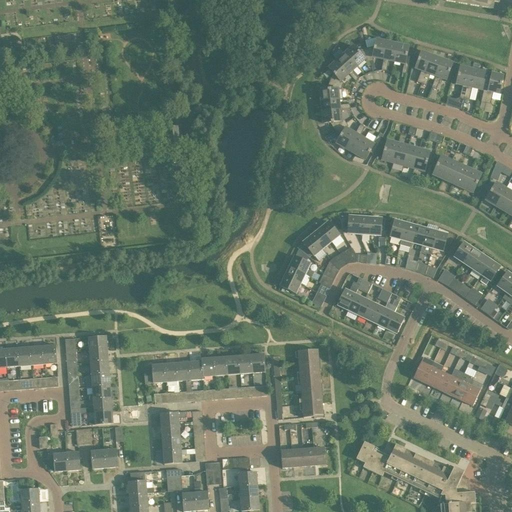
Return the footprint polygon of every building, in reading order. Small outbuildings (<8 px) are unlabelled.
[(469,0),(468,5),(493,10),(494,3),(499,3),(499,0),(469,0)] [(374,47),(366,49),(369,62),(372,61),(373,58),(383,60),(387,43),(376,40),(374,47)] [(397,45),(387,43),(383,60),(381,71),(386,71),(388,61),(394,62),(397,45)] [(408,47),(397,45),(394,62),(403,64),(401,74),(406,75),(410,57),(406,56),(408,47)] [(354,46),(344,54),(356,68),(364,61),(366,63),(369,62),(366,49),(358,51),(354,46)] [(417,82),(421,84),(432,54),(422,50),(415,69),(421,71),(417,82)] [(344,54),(336,62),(348,75),(356,83),(359,79),(352,71),(356,68),(344,54)] [(430,75),(435,77),(436,77),(443,58),(432,54),(421,84),(426,86),(430,75)] [(436,77),(435,77),(431,88),(436,90),(440,78),(446,81),(453,62),(443,58),(436,77)] [(331,75),(329,84),(342,88),(343,84),(341,82),(348,75),(336,62),(327,70),(331,75)] [(458,98),(464,99),(471,68),(459,65),(454,85),(461,86),(458,98)] [(471,88),(477,90),(481,70),(471,68),(464,99),(468,100),(471,88)] [(480,103),(485,104),(492,72),(481,70),(477,90),(482,91),(480,103)] [(492,72),(485,104),(490,105),(493,93),(499,95),(503,75),(492,72)] [(320,92),(321,103),(339,101),(338,93),(341,92),(342,88),(329,84),(327,91),(320,92)] [(321,103),(323,114),(340,112),(340,111),(351,110),(350,104),(340,105),(339,101),(321,103)] [(330,124),(335,131),(346,124),(344,121),(341,121),(340,112),(323,114),(324,125),(330,124)] [(336,143),(345,149),(354,134),(347,129),(348,126),(346,124),(335,131),(339,137),(336,143)] [(345,149),(355,154),(364,139),(360,137),(365,128),(361,125),(355,134),(354,134),(345,149)] [(178,127),(166,128),(168,148),(180,147),(178,127)] [(408,135),(415,137),(417,129),(410,127),(408,135)] [(438,135),(435,142),(442,144),(444,137),(438,135)] [(364,139),(355,154),(364,160),(369,152),(373,155),(382,139),(377,136),(373,144),(364,139)] [(382,160),(392,163),(398,143),(388,140),(382,160)] [(392,163),(403,166),(409,146),(398,143),(392,163)] [(403,166),(413,169),(419,150),(409,146),(403,166)] [(466,147),(462,154),(469,157),(472,149),(466,147)] [(419,150),(413,169),(423,172),(429,153),(419,150)] [(434,176),(443,180),(452,162),(442,157),(434,176)] [(443,180),(453,185),(462,166),(452,162),(443,180)] [(453,185),(463,189),(471,171),(462,166),(453,185)] [(511,170),(504,166),(502,171),(509,176),(511,171),(511,170)] [(471,171),(463,189),(473,193),(481,175),(471,171)] [(486,201),(496,207),(506,189),(496,184),(486,201)] [(496,207),(505,212),(511,200),(511,193),(506,189),(496,207)] [(348,235),(359,235),(360,218),(349,217),(348,235)] [(359,235),(370,236),(371,219),(360,218),(359,235)] [(371,219),(370,236),(381,237),(382,220),(371,219)] [(390,238),(401,241),(406,224),(395,221),(390,238)] [(329,223),(320,230),(331,243),(340,236),(329,223)] [(401,241),(400,245),(410,248),(412,244),(416,227),(406,224),(401,241)] [(412,244),(422,246),(427,230),(416,227),(412,244)] [(320,230),(312,237),(323,250),(331,243),(320,230)] [(422,246),(420,252),(431,255),(432,249),(433,249),(437,233),(427,230),(422,246)] [(437,233),(433,249),(443,252),(448,236),(437,233)] [(303,244),(299,250),(308,257),(311,254),(314,257),(323,250),(312,237),(303,244)] [(454,258),(464,264),(473,250),(464,243),(454,258)] [(464,264),(473,270),(482,256),(473,250),(464,264)] [(473,270),(482,276),(491,261),(482,256),(473,270)] [(305,275),(310,278),(311,279),(314,273),(308,270),(310,265),(295,257),(290,268),(305,275)] [(491,261),(482,276),(491,282),(500,268),(491,261)] [(335,263),(333,265),(335,267),(339,271),(341,269),(342,268),(338,265),(336,262),(335,263)] [(290,268),(285,277),(301,285),(305,275),(290,268)] [(328,271),(326,276),(334,280),(337,276),(328,271)] [(445,271),(438,282),(442,285),(449,273),(445,271)] [(506,293),(507,293),(511,285),(511,275),(508,273),(498,287),(506,293)] [(301,285),(285,277),(280,287),(296,295),(301,285)] [(345,291),(338,306),(348,311),(355,296),(355,295),(358,290),(363,281),(359,279),(356,284),(353,283),(349,292),(345,291)] [(454,279),(448,288),(453,291),(458,282),(454,279)] [(323,280),(321,285),(330,289),(332,285),(323,280)] [(364,293),(368,295),(372,286),(369,284),(364,293)] [(462,285),(457,293),(461,296),(466,287),(462,285)] [(506,293),(503,299),(511,305),(511,303),(511,285),(507,293),(506,293)] [(319,289),(316,294),(325,298),(328,294),(319,289)] [(471,290),(465,299),(469,302),(476,291),(472,289),(471,290)] [(348,311),(358,316),(365,300),(355,296),(348,311)] [(488,299),(480,310),(484,313),(492,302),(488,299)] [(358,316),(368,320),(375,305),(365,300),(358,316)] [(385,310),(377,325),(387,330),(394,314),(397,308),(394,306),(387,303),(384,310),(385,310)] [(405,310),(411,312),(413,306),(408,304),(405,310)] [(368,320),(377,325),(385,310),(384,310),(375,305),(368,320)] [(394,314),(387,330),(397,335),(405,319),(394,314)] [(89,339),(90,352),(107,350),(106,337),(89,339)] [(65,340),(66,353),(76,353),(75,340),(65,340)] [(56,346),(43,347),(44,365),(57,364),(56,346)] [(43,347),(30,348),(32,366),(44,365),(43,347)] [(30,348),(18,349),(20,367),(32,366),(30,348)] [(452,348),(450,353),(455,355),(460,358),(463,353),(457,350),(452,348)] [(18,349),(6,350),(7,368),(20,367),(18,349)] [(90,352),(91,364),(108,363),(107,350),(90,352)] [(299,352),(300,365),(318,363),(317,351),(299,352)] [(66,353),(67,366),(77,365),(76,353),(66,353)] [(264,355),(251,356),(253,374),(265,373),(264,355)] [(251,356),(239,357),(240,375),(253,374),(251,356)] [(239,357),(227,358),(228,376),(240,375),(239,357)] [(227,358),(214,359),(216,377),(228,376),(227,358)] [(414,379),(424,384),(434,362),(424,358),(414,379)] [(214,359),(202,360),(203,380),(204,380),(204,378),(216,377),(214,359)] [(202,362),(190,363),(191,381),(203,380),(202,360),(202,362)] [(424,384),(434,388),(441,372),(440,372),(443,367),(434,362),(424,384)] [(91,364),(92,376),(109,375),(108,363),(91,364)] [(187,393),(179,393),(180,403),(193,403),(192,392),(191,381),(190,363),(177,364),(179,382),(186,382),(187,393)] [(300,365),(301,378),(319,376),(318,363),(300,365)] [(166,383),(179,382),(177,364),(165,365),(166,383)] [(67,366),(68,378),(78,377),(77,365),(67,366)] [(145,385),(166,383),(165,365),(152,366),(152,370),(144,371),(145,385)] [(495,375),(493,380),(498,383),(500,378),(502,378),(505,376),(507,373),(507,369),(500,366),(499,366),(495,375)] [(434,388),(444,393),(454,372),(453,372),(451,377),(441,372),(434,388)] [(444,393),(454,398),(464,376),(454,372),(444,393)] [(92,376),(93,389),(110,387),(109,375),(92,376)] [(464,376),(454,398),(463,402),(473,381),(474,380),(464,375),(464,376)] [(301,378),(302,393),(321,391),(319,376),(301,378)] [(68,378),(69,390),(79,390),(78,377),(68,378)] [(58,378),(46,379),(46,389),(59,388),(58,378)] [(473,381),(463,402),(473,407),(481,391),(480,391),(483,385),(473,381)] [(94,401),(111,400),(110,387),(93,389),(93,396),(89,396),(89,401),(94,401)] [(254,388),(255,398),(267,397),(266,387),(254,388)] [(241,389),(242,399),(255,398),(254,388),(241,389)] [(229,390),(230,400),(242,399),(241,389),(229,390)] [(69,390),(70,403),(80,402),(79,390),(69,390)] [(204,391),(205,402),(217,401),(217,390),(204,391)] [(217,390),(217,401),(230,400),(229,390),(217,390)] [(192,392),(193,403),(205,402),(204,391),(192,392)] [(302,393),(303,405),(322,404),(321,391),(302,393)] [(179,393),(167,394),(168,404),(180,403),(179,393)] [(168,404),(167,394),(154,395),(155,405),(168,404)] [(94,401),(95,414),(112,412),(111,400),(94,401)] [(70,403),(71,415),(81,415),(80,402),(70,403)] [(322,404),(303,405),(304,419),(314,418),(314,419),(325,418),(324,411),(322,411),(322,404)] [(511,425),(511,413),(505,410),(499,420),(511,425)] [(112,412),(95,414),(96,426),(113,425),(112,412)] [(192,413),(193,426),(203,425),(202,412),(192,413)] [(161,415),(162,428),(179,427),(179,419),(186,418),(186,413),(178,414),(161,415)] [(81,415),(71,415),(72,427),(82,427),(81,415)] [(50,427),(51,438),(51,440),(58,439),(57,425),(50,426),(50,427)] [(193,426),(194,438),(204,437),(203,425),(193,426)] [(162,428),(162,440),(180,439),(179,427),(162,428)] [(115,429),(116,443),(124,443),(122,428),(115,429)] [(84,445),(83,430),(76,431),(77,446),(84,445)] [(90,430),(83,430),(84,445),(92,444),(90,430)] [(194,438),(195,451),(205,450),(204,437),(194,438)] [(162,440),(163,453),(181,451),(180,439),(162,440)] [(363,468),(382,477),(384,473),(440,500),(440,511),(471,511),(471,505),(476,504),(475,493),(470,494),(465,494),(465,489),(470,489),(470,488),(465,489),(464,483),(461,481),(465,472),(455,467),(453,472),(396,445),(389,460),(373,452),(375,448),(365,443),(357,460),(365,464),(363,468)] [(313,449),(302,450),(304,467),(315,467),(313,449)] [(325,449),(313,449),(315,467),(326,466),(325,449)] [(205,450),(195,451),(196,463),(206,462),(205,450)] [(302,450),(291,451),(293,468),(304,467),(302,450)] [(116,451),(104,452),(105,470),(118,469),(116,451)] [(181,451),(163,453),(164,465),(182,464),(181,451)] [(293,468),(291,451),(280,452),(281,469),(293,468)] [(68,472),(67,452),(66,452),(66,455),(54,455),(55,473),(68,472)] [(70,452),(67,452),(68,472),(81,471),(79,453),(71,454),(70,452)] [(105,470),(104,452),(91,453),(92,471),(105,470)] [(206,472),(213,471),(220,471),(220,463),(205,465),(206,472)] [(167,478),(174,478),(181,477),(181,470),(166,471),(167,478)] [(213,471),(206,472),(207,486),(214,486),(213,471)] [(221,485),(220,471),(213,471),(214,486),(221,485)] [(238,474),(239,487),(257,485),(256,473),(238,474)] [(182,492),(181,477),(174,478),(175,492),(182,492)] [(174,478),(167,478),(168,493),(175,492),(174,478)] [(127,483),(128,495),(147,494),(146,481),(127,483)] [(239,487),(240,499),(258,498),(257,485),(239,487)] [(200,488),(194,489),(196,511),(209,510),(207,492),(200,493),(200,488)] [(21,491),(22,504),(40,502),(39,489),(21,491)] [(187,511),(196,511),(194,489),(194,493),(182,494),(183,511),(187,511)] [(128,495),(129,507),(148,506),(147,494),(128,495)] [(258,498),(240,499),(241,511),(259,511),(258,498)] [(228,511),(227,499),(220,499),(220,511),(228,511)] [(16,511),(40,511),(40,502),(22,504),(22,511),(17,511),(16,511)]
